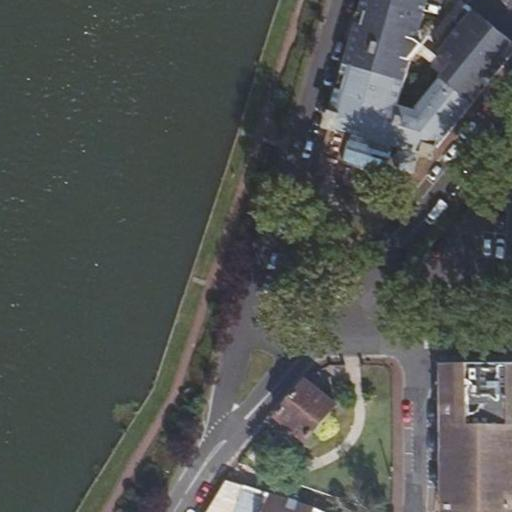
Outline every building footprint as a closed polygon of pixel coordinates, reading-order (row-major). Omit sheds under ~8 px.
[(398,0),(365,0),(341,80),(354,82),(355,76),(421,86),(427,57),(424,57),(433,6),(398,0)] [(511,17),(511,0),(398,0),(433,6),(511,17)] [(338,125),(368,134),(375,107),(344,98),(338,125)] [(414,172),(420,153),(400,148),(395,168),(414,172)] [(445,511),(511,511),(511,365),(445,364),(445,511)] [(308,443),(304,449),(393,476),(394,423),(340,407),(309,382),(278,418),(308,443)] [(323,511),(317,509),(246,487),(237,511),(323,511)]
